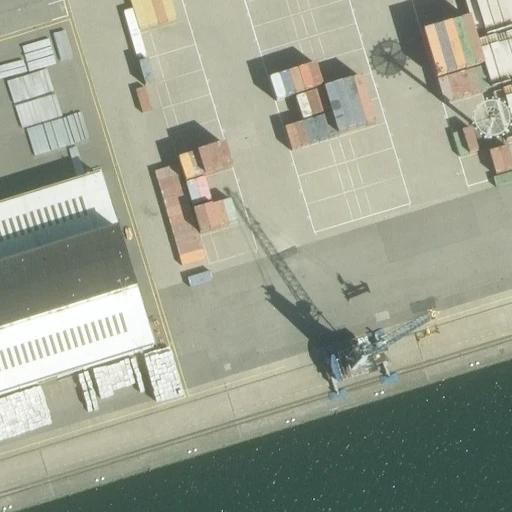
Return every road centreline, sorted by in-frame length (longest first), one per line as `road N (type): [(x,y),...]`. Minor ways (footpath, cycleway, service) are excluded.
road 1 (unknown): [(86,0),(163,253)]
road 2 (unknown): [(0,301),(163,253)]
road 3 (unknown): [(163,253),(203,369)]
